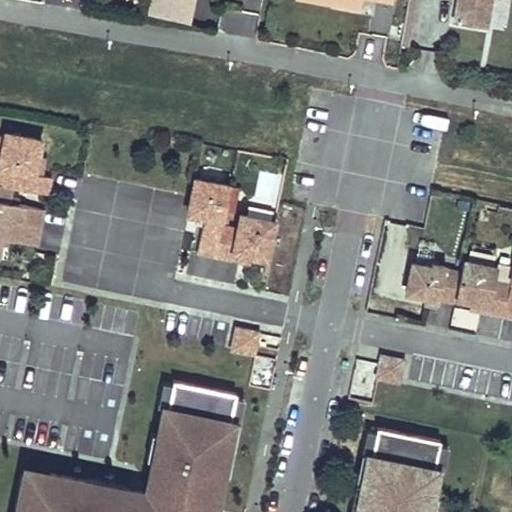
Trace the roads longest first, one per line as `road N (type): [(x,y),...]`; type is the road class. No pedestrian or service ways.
road 1 (residential): [(0,8),(382,78)]
road 2 (residential): [(329,324),(382,78)]
road 3 (residential): [(329,324),(171,292),(139,269),(125,238)]
road 4 (residential): [(291,511),(329,324)]
road 5 (residential): [(511,361),(329,324)]
road 6 (residential): [(382,78),(511,102)]
